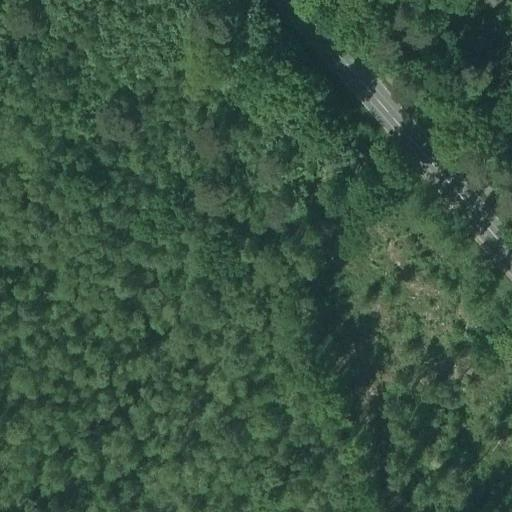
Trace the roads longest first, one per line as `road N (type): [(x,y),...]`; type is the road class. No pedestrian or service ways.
road 1 (tertiary): [(291,0),(511,253)]
road 2 (track): [(290,256),(0,105)]
